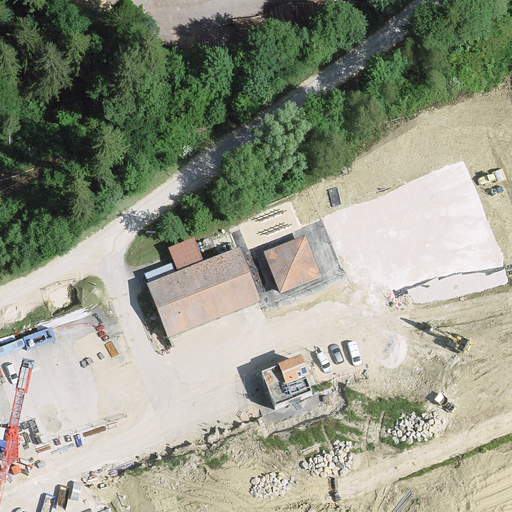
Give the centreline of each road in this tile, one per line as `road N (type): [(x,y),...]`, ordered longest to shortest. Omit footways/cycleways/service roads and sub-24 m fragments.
road 1 (unclassified): [(429,0),(104,249)]
road 2 (unclassified): [(0,500),(171,428),(159,397)]
road 3 (unknown): [(159,397),(352,306)]
road 4 (unclassified): [(159,397),(104,249)]
